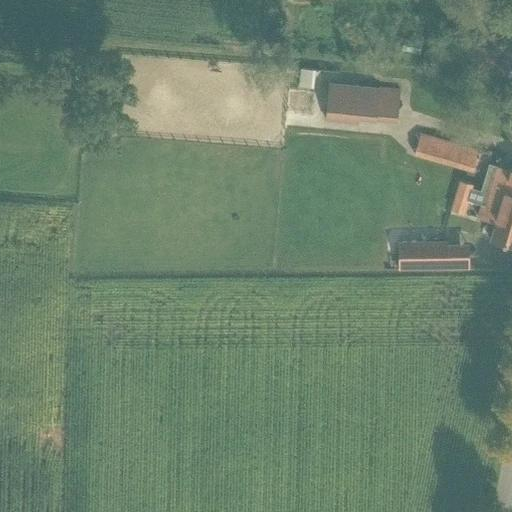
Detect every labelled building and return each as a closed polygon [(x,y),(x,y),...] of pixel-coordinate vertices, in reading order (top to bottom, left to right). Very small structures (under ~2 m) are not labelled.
[(440,35),(432,61),(487,76),(495,51),(440,35)] [(326,120),(358,123),(358,118),(397,122),(400,90),(331,83),(326,120)] [(414,154),(470,170),(476,150),(420,134),(414,154)] [(511,246),(511,169),(507,168),(506,171),(501,169),(491,171),(485,193),(471,189),(472,184),(460,181),(452,209),(464,213),(467,202),(481,206),(478,218),(495,223),(490,240),(511,246)] [(448,268),(448,241),(398,242),(399,269),(448,268)]
